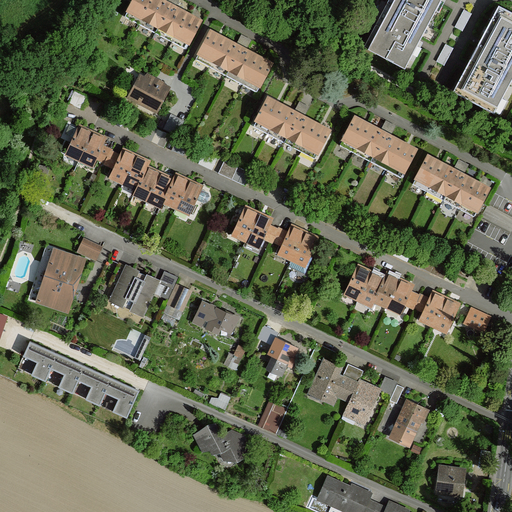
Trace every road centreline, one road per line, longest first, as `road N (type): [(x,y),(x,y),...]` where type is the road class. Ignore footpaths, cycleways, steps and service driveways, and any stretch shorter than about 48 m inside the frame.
road 1 (residential): [(511,422),(38,203)]
road 2 (residential): [(511,316),(80,115)]
